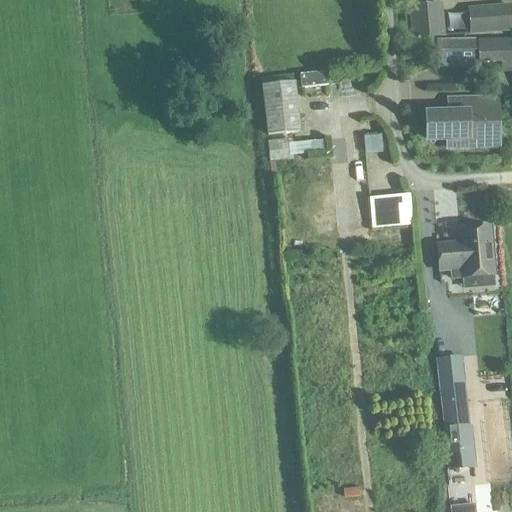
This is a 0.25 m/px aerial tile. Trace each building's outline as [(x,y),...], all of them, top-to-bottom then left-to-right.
[(444,37),(441,5),(410,8),(412,39),(444,37)] [(511,23),(511,5),(468,9),(470,36),(511,32),(511,23)] [(511,39),(478,40),(478,65),(501,64),(502,73),(511,73),(511,39)] [(474,62),(474,42),(437,42),(438,63),(474,62)] [(327,75),(299,77),(301,91),(328,88),(327,75)] [(267,134),(299,130),(292,80),(260,84),(267,134)] [(449,143),(487,142),(486,115),(496,115),(495,100),(454,102),(454,115),(427,116),(428,140),(449,140),(449,143)] [(287,189),(296,189),(295,177),(286,177),(287,189)] [(495,270),(490,223),(458,226),(460,241),(452,242),(452,240),(438,241),(441,267),(462,265),(463,273),(495,270)] [(439,362),(451,473),(475,470),(463,360),(439,362)]
